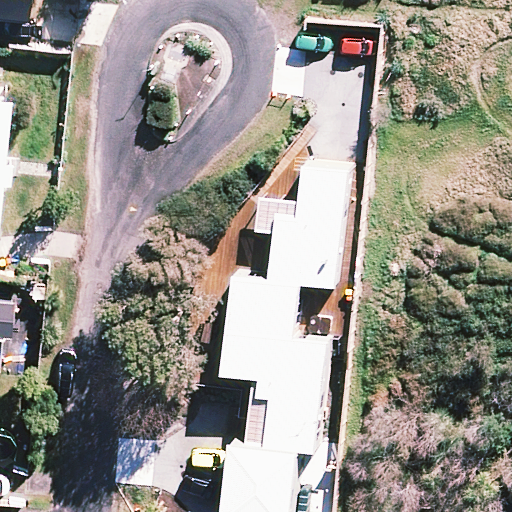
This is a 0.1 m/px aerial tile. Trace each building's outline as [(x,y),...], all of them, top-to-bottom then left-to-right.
[(0,0),(0,9),(29,11),(30,0),(0,0)] [(0,198),(12,92),(0,91),(0,198)] [(304,341),(343,262),(368,268),(374,151),(326,148),(324,192),(305,184),(293,212),(318,222),(316,245),(289,232),(249,315),(235,308),(211,359),(295,400),(320,349),(304,341)] [(16,293),(0,290),(0,328),(13,330),(16,293)] [(298,511),(298,450),(207,451),(207,511),(298,511)]
